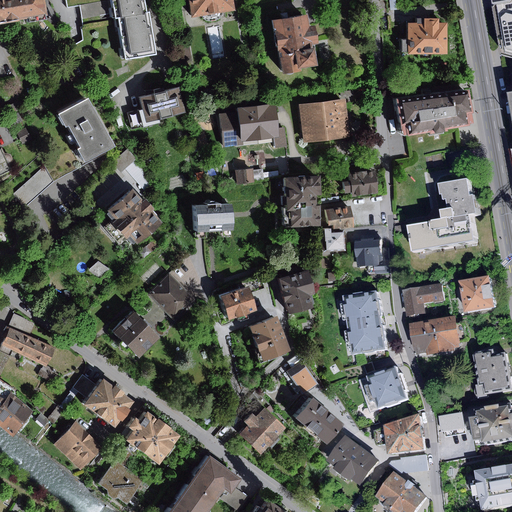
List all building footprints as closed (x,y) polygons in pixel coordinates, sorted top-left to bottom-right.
[(2,0),(6,21),(27,17),(28,23),(47,20),(43,0),(2,0)] [(113,15),(110,0),(65,0),(67,8),(80,6),(82,19),(113,15)] [(110,0),(113,15),(113,18),(117,18),(144,13),(142,0),(110,0)] [(190,0),(193,17),(236,11),(234,0),(190,0)] [(511,0),(495,0),(505,56),(511,57),(511,0)] [(144,13),(117,18),(123,60),(154,55),(148,13),(144,13)] [(306,15),(272,20),(281,74),(299,72),(299,68),(315,65),(312,46),(318,45),(314,25),(308,26),(306,15)] [(401,52),(440,51),(440,20),(431,20),(431,15),(415,15),(415,20),(401,20),(401,52)] [(123,60),(117,18),(113,18),(80,25),(83,41),(72,46),(89,74),(127,66),(123,60)] [(389,98),(393,122),(397,121),(399,133),(421,129),(421,132),(440,129),(440,126),(467,121),(461,86),(389,98)] [(144,128),(162,124),(161,120),(187,113),(181,88),(141,98),(144,110),(140,111),(144,127),(144,128)] [(339,98),(294,103),(298,140),(343,135),(339,98)] [(113,148),(85,99),(57,115),(64,127),(66,126),(70,133),(65,136),(69,143),(75,140),(78,145),(79,147),(76,149),(85,164),(113,148)] [(18,102),(3,109),(7,116),(21,109),(18,102)] [(275,137),(279,137),(278,128),(276,106),(238,110),(238,112),(220,114),(223,147),(244,145),(243,141),(275,137)] [(144,127),(140,111),(128,113),(132,130),(144,127)] [(18,113),(5,120),(9,129),(23,121),(18,113)] [(26,128),(17,133),(23,144),(31,139),(26,128)] [(285,128),(278,128),(279,137),(275,137),(276,148),(287,147),(285,128)] [(44,165),(54,181),(85,164),(76,149),(79,147),(78,145),(44,165)] [(0,177),(13,171),(10,165),(12,164),(13,162),(13,160),(12,157),(11,155),(9,154),(7,154),(5,155),(3,150),(0,151),(0,177)] [(128,150),(113,163),(121,173),(126,169),(137,160),(128,150)] [(443,153),(425,157),(428,170),(446,166),(444,160),(443,153)] [(137,160),(126,169),(145,192),(154,184),(144,168),(137,160)] [(44,165),(14,194),(24,208),(54,181),(44,165)] [(248,167),(231,169),(234,184),(250,181),(249,170),(248,167)] [(261,168),(249,170),(250,181),(262,179),(261,168)] [(345,194),(370,191),(367,169),(342,172),(342,178),(336,179),(337,191),(344,190),(345,194)] [(277,225),(313,223),(312,201),(306,202),(306,192),(311,191),(310,172),(274,174),(277,225)] [(410,227),(415,254),(477,243),(472,216),(480,215),(477,197),(474,198),(470,180),(442,186),(444,196),(446,196),(447,201),(450,201),(452,209),(442,211),(444,221),(410,227)] [(127,235),(137,247),(163,224),(152,213),(156,210),(146,199),(143,202),(134,191),(108,214),(115,222),(108,228),(120,241),(127,235)] [(337,196),(319,199),(320,204),(338,201),(337,196)] [(192,205),(194,231),(230,229),(228,204),(218,204),(218,203),(212,203),(212,202),(210,201),(209,201),(207,201),(206,202),(206,203),(204,203),(204,205),(192,205)] [(345,205),(320,208),(322,222),(327,221),(328,226),(337,225),(337,228),(348,226),(345,205)] [(317,250),(339,249),(338,229),(324,230),(323,226),(316,226),(317,250)] [(368,273),(391,271),(389,247),(380,248),(379,240),(355,241),(357,266),(367,265),(368,273)] [(146,246),(139,253),(145,259),(152,252),(146,246)] [(14,252),(10,254),(8,258),(10,263),(16,265),(20,262),(21,257),(19,253),(14,252)] [(110,269),(99,262),(88,271),(99,279),(110,269)] [(283,273),(301,268),(299,262),(282,268),(283,273)] [(271,276),(281,311),(305,304),(302,293),(307,291),(301,268),(283,273),(271,276)] [(150,295),(175,320),(195,300),(170,275),(150,295)] [(238,284),(241,293),(261,287),(257,275),(237,281),(238,284)] [(461,281),(466,313),(496,308),(491,276),(461,281)] [(434,304),(444,302),(441,283),(401,291),(406,316),(427,312),(425,303),(433,302),(434,304)] [(211,293),(219,316),(246,307),(241,293),(238,284),(211,293)] [(379,291),(347,296),(351,319),(353,319),(355,330),(352,331),(356,354),(388,349),(384,321),(379,291)] [(137,359),(158,339),(131,312),(111,332),(137,359)] [(250,347),(254,356),(280,346),(267,313),(240,324),(243,332),(241,333),(247,348),(250,347)] [(14,314),(9,328),(30,337),(35,324),(14,314)] [(458,340),(465,339),(463,323),(455,325),(453,317),(410,324),(415,354),(426,353),(426,355),(455,350),(455,348),(459,347),(458,340)] [(44,364),(48,366),(56,348),(30,337),(9,328),(2,346),(44,364)] [(487,394),(511,389),(504,353),(494,355),(492,349),(484,351),(484,350),(475,351),(472,355),(478,385),(476,385),(478,398),(488,397),(487,394)] [(0,376),(1,376),(10,356),(0,351),(0,376)] [(283,370),(298,392),(313,381),(298,360),(301,358),(296,352),(284,361),(288,367),(283,370)] [(372,363),(364,365),(367,374),(375,371),(374,367),(372,363)] [(48,366),(44,364),(38,376),(51,382),(57,371),(48,366)] [(399,377),(396,368),(361,381),(372,413),(386,408),(386,409),(400,404),(400,403),(409,399),(406,392),(409,392),(403,375),(399,377)] [(83,375),(74,388),(78,391),(80,393),(90,380),(83,375)] [(127,407),(132,400),(122,393),(123,391),(113,383),(111,385),(101,377),(96,384),(87,397),(82,404),(112,426),(118,418),(120,420),(129,408),(127,407)] [(96,384),(90,380),(80,393),(87,397),(96,384)] [(78,391),(74,388),(70,392),(71,393),(61,407),(65,410),(78,391)] [(0,427),(13,438),(16,433),(33,412),(12,394),(7,399),(0,395),(0,427)] [(289,415),(320,442),(337,422),(307,396),(289,415)] [(255,452),(280,427),(258,406),(250,414),(247,411),(238,419),(244,424),(235,433),(255,452)] [(478,446),(511,440),(511,416),(510,406),(480,411),(481,419),(474,420),(478,446)] [(157,464),(179,436),(146,410),(139,420),(135,417),(127,427),(133,431),(126,440),(157,464)] [(442,431),(460,428),(458,413),(440,416),(442,431)] [(41,414),(36,419),(44,426),(49,421),(41,414)] [(419,414),(383,425),(383,428),(373,431),(376,446),(385,444),(387,454),(424,450),(421,432),(419,414)] [(76,423),(55,445),(81,469),(102,447),(76,423)] [(353,480),(360,486),(378,462),(346,438),(328,461),(335,467),(333,469),(351,483),(353,480)] [(104,455),(98,463),(103,467),(110,459),(104,455)] [(235,478),(205,455),(180,488),(205,507),(219,489),(223,492),(229,485),(235,478)] [(427,455),(401,458),(401,460),(403,474),(429,470),(427,455)] [(403,474),(401,460),(391,461),(388,465),(400,474),(403,474)] [(117,461),(99,484),(108,491),(109,496),(114,500),(119,499),(128,505),(129,503),(134,496),(145,481),(117,461)] [(511,466),(477,473),(485,511),(511,506),(511,466)] [(415,511),(427,497),(414,487),(417,484),(410,479),(408,482),(395,473),(377,497),(387,504),(384,508),(389,511),(415,511)] [(246,497),(229,485),(223,492),(219,498),(236,510),(246,497)] [(162,511),(201,511),(205,507),(180,488),(162,511)] [(140,500),(134,496),(129,503),(135,507),(140,500)] [(280,511),(263,499),(252,511),(280,511)]
